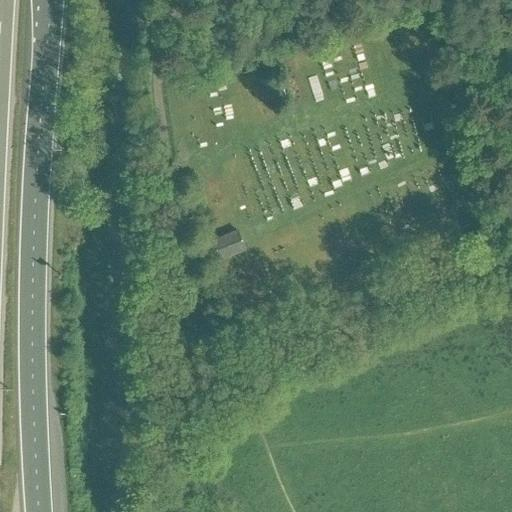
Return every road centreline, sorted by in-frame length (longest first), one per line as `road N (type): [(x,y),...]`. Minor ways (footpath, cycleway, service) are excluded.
road 1 (primary): [(37,511),(32,287),(51,0)]
road 2 (track): [(187,276),(157,83),(161,0)]
